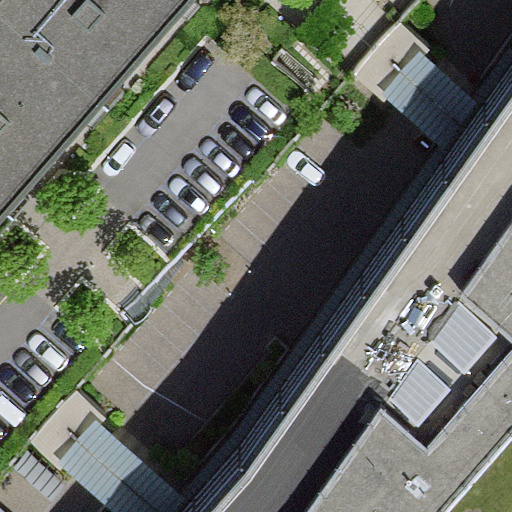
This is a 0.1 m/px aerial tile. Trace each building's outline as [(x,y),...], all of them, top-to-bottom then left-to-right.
[(104,82),(8,0),(0,0),(0,174),(12,161),(24,171),(104,82)] [(174,0),(8,0),(104,82),(174,0)] [(401,18),(357,70),(386,96),(432,45),(401,18)] [(511,79),(245,452),(191,511),(407,511),(511,393),(511,79)] [(107,413),(77,387),(33,439),(63,464),(107,413)]
